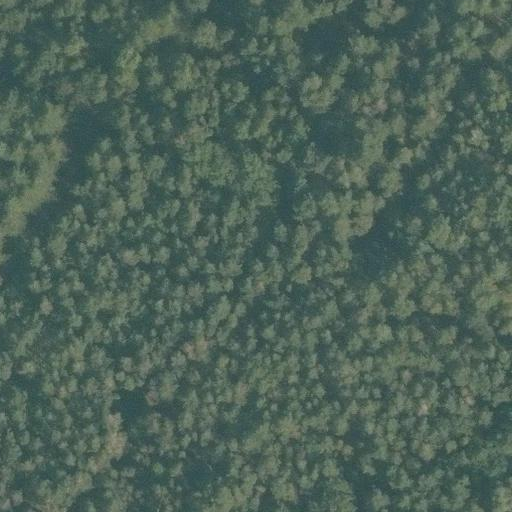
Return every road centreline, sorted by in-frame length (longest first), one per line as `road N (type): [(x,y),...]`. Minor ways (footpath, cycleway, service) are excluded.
road 1 (track): [(68,132),(312,250)]
road 2 (track): [(0,288),(73,165),(77,141),(0,95)]
